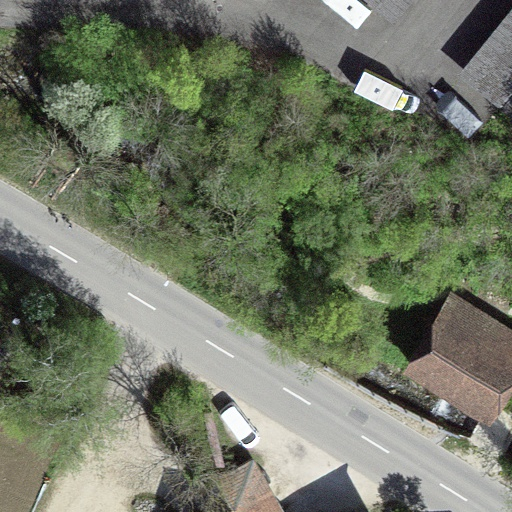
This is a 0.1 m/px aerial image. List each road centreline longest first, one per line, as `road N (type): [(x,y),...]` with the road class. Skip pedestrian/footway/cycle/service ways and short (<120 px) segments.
road 1 (tertiary): [(485,511),(0,219)]
road 2 (track): [(165,314),(66,511)]
